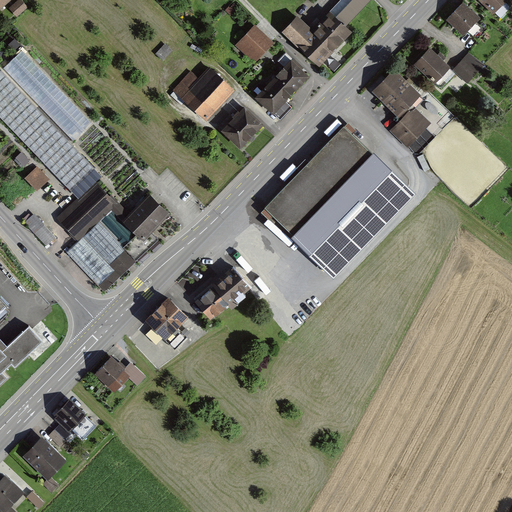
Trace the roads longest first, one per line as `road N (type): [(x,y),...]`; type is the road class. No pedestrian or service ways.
road 1 (secondary): [(430,0),(103,328)]
road 2 (residential): [(0,216),(103,328)]
road 3 (unknown): [(308,294),(337,281),(419,196)]
road 4 (secondary): [(103,328),(0,436)]
